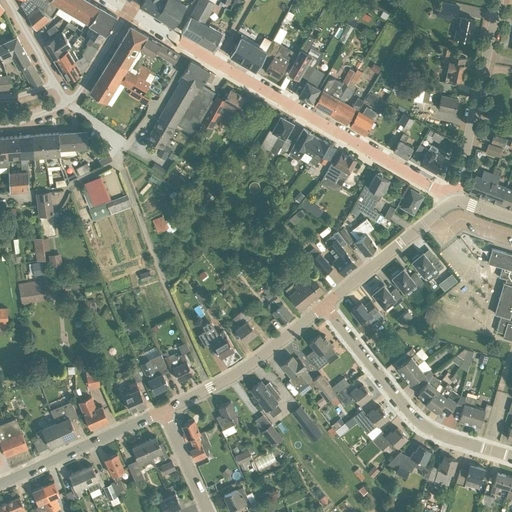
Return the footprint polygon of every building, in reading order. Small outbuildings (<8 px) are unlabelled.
[(49,0),(23,0),(21,3),(28,15),(38,6),(42,9),(49,0)] [(59,5),(72,14),(80,0),(49,0),(42,9),(51,17),(59,5)] [(91,1),(89,0),(80,0),(72,14),(73,14),(81,19),(89,24),(100,6),(91,1)] [(176,0),(142,0),(140,5),(174,26),(186,5),(176,0)] [(199,0),(191,15),(190,15),(181,31),(189,35),(208,0),(199,0)] [(215,4),(211,1),(208,0),(189,35),(199,41),(208,24),(205,22),(215,4)] [(437,13),(457,18),(459,6),(440,2),(437,13)] [(51,17),(42,9),(38,6),(28,15),(36,29),(51,17)] [(101,43),(117,16),(100,6),(89,24),(92,26),(86,33),(101,43)] [(354,28),(358,20),(351,16),(350,15),(345,23),(348,24),(354,27),(354,28)] [(470,41),(475,20),(462,17),(459,30),(457,30),(455,39),(462,41),(463,39),(470,41)] [(77,27),(69,21),(68,21),(66,25),(74,31),(77,27)] [(213,49),(223,33),(208,24),(199,41),(213,49)] [(47,31),(52,39),(61,33),(55,25),(47,31)] [(119,44),(135,55),(139,48),(148,35),(131,25),(119,44)] [(86,33),(86,34),(83,31),(79,35),(80,35),(78,38),(88,44),(97,49),(101,43),(86,33)] [(49,51),(67,40),(63,32),(61,33),(52,39),(45,43),(49,51)] [(309,34),(298,53),(294,60),(290,68),(288,72),(299,78),(301,74),(301,73),(310,57),(311,58),(312,55),(307,52),(315,38),(309,34)] [(148,35),(139,48),(148,53),(153,56),(156,52),(174,63),(180,54),(161,43),(148,35)] [(267,53),(266,52),(259,48),(260,46),(241,35),(229,55),(256,71),(267,53)] [(31,86),(42,83),(43,83),(23,47),(17,36),(0,44),(0,55),(4,63),(13,59),(18,69),(21,68),(31,86)] [(274,57),(266,70),(279,77),(285,66),(290,68),(294,60),(298,53),(272,38),(271,40),(272,41),(266,50),(267,51),(266,52),(267,53),(274,57)] [(54,58),(72,47),(67,40),(49,51),(54,58)] [(90,62),(97,49),(88,44),(81,57),(82,57),(78,59),(78,58),(69,64),(69,66),(61,70),(67,81),(83,71),(90,62)] [(111,56),(128,67),(135,55),(119,44),(111,56)] [(69,64),(78,58),(72,47),(54,58),(61,70),(69,66),(69,64)] [(442,52),(442,54),(449,56),(451,49),(443,47),(442,52)] [(128,67),(127,68),(136,74),(141,64),(148,53),(139,48),(135,55),(128,67)] [(127,68),(128,67),(111,56),(90,91),(96,96),(106,102),(119,82),(127,68)] [(465,58),(455,57),(451,56),(450,61),(449,61),(447,70),(448,70),(445,81),(455,84),(456,80),(462,81),(465,65),(463,65),(465,58)] [(312,102),(317,93),(320,87),(317,85),(325,71),(319,68),(318,71),(314,69),(315,67),(308,62),(311,58),(310,57),(301,73),(301,74),(308,78),(298,96),(306,100),(307,99),(312,102)] [(191,132),(194,128),(208,104),(216,91),(207,85),(206,87),(202,84),(209,71),(191,60),(183,74),(178,81),(180,82),(166,106),(161,114),(177,123),(191,132)] [(145,79),(150,72),(151,70),(150,69),(150,68),(141,64),(136,74),(145,79)] [(136,74),(127,68),(119,82),(125,85),(142,95),(143,95),(150,83),(145,79),(136,74)] [(349,81),(350,80),(349,80),(354,71),(349,68),(344,78),(349,81)] [(349,81),(356,85),(363,72),(357,68),(350,80),(349,81)] [(0,89),(13,88),(11,86),(8,74),(0,75),(0,89)] [(331,114),(349,81),(344,78),(342,82),(334,78),(328,79),(326,83),(314,105),(331,114)] [(353,89),(356,85),(349,81),(331,114),(347,123),(355,109),(358,110),(364,100),(358,97),(353,106),(344,101),(348,94),(351,96),(354,90),(353,89)] [(448,96),(436,94),(437,88),(425,86),(425,87),(419,86),(418,90),(424,92),(422,100),(439,104),(438,108),(455,112),(458,98),(448,96)] [(235,113),(244,97),(230,89),(224,100),(217,96),(202,122),(212,127),(219,113),(225,116),(228,110),(235,113)] [(371,103),(375,96),(370,92),(365,99),(371,103)] [(150,99),(143,95),(142,95),(139,101),(146,105),(150,99)] [(365,134),(378,112),(366,106),(363,112),(359,110),(364,100),(358,110),(350,125),(365,134)] [(404,113),(398,122),(409,129),(415,119),(404,113)] [(170,136),(177,123),(161,114),(154,127),(170,136)] [(285,138),(294,122),(280,115),(271,131),(276,134),(268,148),(276,153),(285,138)] [(162,148),(170,136),(154,127),(147,139),(162,148)] [(310,161),(322,139),(321,140),(313,134),(303,128),(294,144),(289,153),(299,158),(300,157),(308,164),(310,161)] [(96,143),(88,144),(87,131),(72,132),(74,147),(76,152),(92,151),(98,158),(107,154),(96,143)] [(76,152),(74,147),(72,132),(59,133),(59,135),(60,150),(61,150),(74,149),(76,152)] [(60,150),(59,135),(59,133),(42,134),(44,155),(44,161),(46,161),(46,166),(60,164),(59,154),(58,150),(60,150)] [(407,158),(413,147),(405,142),(409,136),(404,133),(400,139),(393,150),(407,158)] [(40,162),(44,161),(44,155),(42,134),(32,135),(34,157),(34,170),(35,170),(35,172),(41,172),(40,162)] [(507,138),(494,134),(491,142),(505,146),(507,138)] [(27,157),(34,157),(32,135),(19,136),(20,157),(21,172),(28,171),(27,157)] [(6,137),(7,158),(20,157),(19,136),(6,137)] [(325,164),(335,146),(322,139),(310,161),(316,164),(318,160),(325,164)] [(500,156),(503,149),(503,148),(489,143),(486,152),(500,157),(500,156)] [(422,159),(420,162),(436,171),(445,155),(437,151),(436,153),(429,149),(428,149),(420,145),(414,155),(422,159)] [(157,155),(165,159),(169,153),(161,148),(157,155)] [(168,157),(176,161),(179,156),(171,151),(168,157)] [(356,159),(349,154),(348,156),(342,152),(335,164),(331,162),(320,182),(337,192),(356,159)] [(103,165),(113,160),(109,153),(107,154),(98,158),(103,165)] [(252,162),(246,158),(241,168),(248,171),(252,162)] [(86,173),(91,170),(87,162),(81,165),(81,166),(86,173)] [(151,169),(162,176),(166,169),(155,162),(151,169)] [(86,173),(81,166),(81,165),(76,168),(80,176),(86,173)] [(491,182),(490,181),(493,173),(483,169),(480,177),(475,175),(468,191),(485,198),(491,182)] [(493,175),(500,177),(502,171),(496,169),(493,175)] [(29,180),(28,171),(21,172),(9,173),(10,191),(29,190),(29,180)] [(389,181),(382,176),(382,175),(382,174),(381,173),(380,173),(380,172),(379,172),(378,173),(377,173),(377,174),(376,173),(368,186),(365,184),(357,199),(372,209),(378,200),(379,200),(389,181)] [(98,175),(81,182),(91,205),(108,198),(98,175)] [(500,204),(507,186),(498,183),(497,184),(491,182),(485,198),(500,204)] [(511,208),(511,188),(507,186),(500,204),(511,208)] [(402,206),(413,213),(422,196),(411,190),(402,206)] [(51,193),(51,192),(51,191),(36,193),(37,194),(39,216),(54,214),(51,193)] [(202,192),(198,196),(207,205),(214,197),(208,191),(205,195),(202,192)] [(178,192),(173,198),(179,203),(184,197),(178,192)] [(93,220),(132,206),(128,194),(89,209),(93,220)] [(323,210),(306,198),(301,206),(318,218),(323,210)] [(189,225),(199,218),(196,213),(201,210),(196,203),(181,214),(189,225)] [(379,213),(372,209),(369,215),(375,219),(379,213)] [(294,224),(299,220),(295,214),(289,219),(294,224)] [(158,232),(166,228),(168,233),(177,229),(175,223),(175,222),(173,217),(165,221),(163,216),(153,220),(158,232)] [(377,246),(367,233),(374,227),(367,218),(350,231),(358,240),(355,242),(365,256),(377,246)] [(273,233),(279,226),(271,219),(265,226),(273,233)] [(344,227),(339,231),(348,244),(354,240),(344,227)] [(333,261),(344,274),(356,264),(342,247),(347,243),(337,231),(325,241),(328,245),(337,257),(333,261)] [(42,236),(34,238),(36,258),(45,257),(44,249),(42,236)] [(511,254),(492,248),(491,248),(487,262),(502,266),(499,277),(508,279),(507,284),(503,283),(494,313),(501,315),(499,319),(496,331),(501,332),(504,333),(503,337),(511,340),(511,254)] [(430,260),(427,256),(423,251),(418,255),(417,254),(412,258),(413,260),(412,261),(424,276),(428,280),(439,272),(438,270),(443,266),(435,256),(430,260)] [(319,252),(311,259),(324,274),(332,268),(319,252)] [(63,268),(61,255),(48,257),(50,270),(63,268)] [(32,263),(34,272),(46,270),(45,261),(32,263)] [(418,287),(423,282),(415,272),(410,276),(403,268),(402,268),(403,269),(401,271),(400,270),(399,271),(398,270),(392,275),(393,276),(392,277),(404,292),(415,283),(418,287)] [(199,275),(203,279),(207,275),(204,271),(199,275)] [(447,277),(453,284),(457,280),(451,273),(447,277)] [(324,290),(318,282),(311,274),(302,281),(301,279),(295,284),(293,283),(286,289),(289,294),(301,308),(324,290)] [(19,284),(22,304),(47,299),(43,279),(19,284)] [(226,283),(220,288),(224,293),(230,288),(226,283)] [(265,295),(269,300),(278,292),(272,284),(267,288),(270,291),(265,295)] [(384,308),(395,299),(398,303),(404,298),(395,288),(390,292),(383,284),(384,285),(381,287),(380,286),(379,287),(378,286),(372,291),(373,292),(372,293),(384,308)] [(201,288),(195,292),(205,307),(211,303),(201,288)] [(292,315),(286,307),(278,297),(268,305),(273,311),(282,323),(292,315)] [(378,309),(374,304),(371,300),(364,305),(361,302),(351,310),(366,329),(362,331),(367,338),(377,330),(367,318),(378,309)] [(8,307),(0,307),(0,333),(4,333),(4,326),(9,326),(8,307)] [(257,332),(248,320),(252,317),(245,308),(233,318),(239,326),(235,328),(245,341),(257,332)] [(425,318),(435,321),(438,313),(427,309),(425,318)] [(408,311),(403,315),(408,321),(413,317),(408,311)] [(156,324),(151,327),(154,332),(159,329),(156,324)] [(224,329),(216,333),(220,340),(213,344),(221,357),(234,349),(226,336),(227,335),(224,329)] [(205,330),(198,334),(205,345),(211,341),(212,341),(210,337),(205,330)] [(306,355),(318,369),(328,361),(325,357),(334,350),(335,350),(331,345),(332,344),(325,336),(326,335),(325,335),(322,337),(320,334),(310,342),(315,348),(306,355)] [(405,376),(419,365),(415,360),(419,358),(419,356),(412,347),(401,356),(405,360),(397,367),(405,376)] [(464,359),(470,350),(465,348),(457,355),(464,359)] [(473,351),(470,350),(464,359),(463,360),(470,364),(473,351)] [(183,353),(178,356),(176,352),(169,355),(167,351),(161,354),(169,371),(173,369),(179,380),(193,373),(183,353)] [(481,353),(479,360),(486,362),(488,356),(481,353)] [(163,374),(169,371),(161,354),(149,359),(157,376),(149,381),(154,392),(168,385),(163,374)] [(307,367),(298,357),(295,359),(292,356),(282,364),(292,377),(289,379),(302,395),(312,387),(311,386),(314,384),(327,402),(337,394),(331,387),(332,386),(325,378),(324,378),(321,374),(314,379),(305,368),(307,367)] [(86,367),(89,388),(100,386),(97,365),(86,367)] [(428,381),(432,374),(433,373),(430,369),(425,373),(419,365),(405,376),(411,384),(419,378),(423,383),(427,380),(428,381)] [(142,378),(138,370),(133,373),(136,381),(142,378)] [(27,377),(30,384),(39,381),(36,373),(27,377)] [(437,387),(439,384),(441,381),(432,374),(428,381),(427,380),(423,383),(424,385),(418,394),(423,398),(425,395),(429,398),(431,396),(436,389),(438,387),(437,387)] [(337,394),(345,387),(349,384),(344,377),(332,386),(331,387),(337,394)] [(269,382),(265,385),(261,380),(251,388),(260,400),(259,401),(266,410),(277,401),(275,399),(280,395),(269,382)] [(146,404),(142,395),(136,381),(129,384),(132,390),(124,394),(131,411),(146,404)] [(361,403),(363,401),(371,395),(363,384),(358,388),(356,387),(349,392),(345,387),(337,394),(341,400),(347,395),(352,400),(356,397),(361,403)] [(441,406),(448,395),(452,389),(453,387),(447,384),(445,387),(439,384),(437,387),(438,387),(436,389),(431,396),(432,397),(427,405),(440,414),(443,408),(441,406)] [(443,408),(440,414),(442,411),(447,415),(452,407),(456,409),(458,402),(457,401),(461,396),(452,389),(448,395),(441,406),(443,408)] [(469,423),(475,405),(474,405),(476,397),(466,394),(466,397),(461,395),(461,396),(457,401),(458,402),(456,409),(462,410),(459,420),(469,423)] [(432,397),(431,396),(429,398),(425,395),(423,398),(421,400),(427,405),(432,397)] [(109,420),(102,405),(97,407),(92,396),(79,402),(90,428),(98,425),(99,427),(102,425),(101,424),(109,420)] [(336,396),(331,400),(335,405),(339,401),(336,396)] [(77,434),(70,419),(78,416),(71,400),(51,409),(57,422),(56,422),(65,440),(77,434)] [(237,414),(235,410),(231,401),(219,406),(223,413),(216,416),(223,429),(238,421),(235,415),(237,414)] [(488,418),(493,405),(487,403),(485,408),(475,405),(469,423),(480,426),(483,416),(488,418)] [(300,406),(292,412),(303,426),(310,420),(300,406)] [(367,433),(381,423),(388,416),(380,406),(375,410),(374,409),(366,414),(362,409),(335,430),(340,436),(358,421),(367,433)] [(22,432),(21,432),(16,418),(0,424),(0,442),(2,448),(6,457),(28,447),(22,432)] [(195,419),(194,420),(192,420),(192,419),(188,421),(188,422),(182,425),(185,432),(183,433),(186,440),(190,438),(192,443),(195,448),(191,450),(195,460),(201,457),(206,454),(201,442),(209,439),(205,430),(201,432),(200,430),(199,431),(198,427),(195,419)] [(38,451),(65,440),(56,422),(42,428),(43,429),(36,432),(38,437),(36,438),(37,440),(34,441),(38,451)] [(272,423),(262,431),(273,445),(274,444),(281,439),(283,438),(272,423)] [(336,432),(332,427),(327,430),(332,436),(336,432)] [(393,450),(400,444),(407,437),(398,427),(393,432),(391,430),(387,435),(382,431),(373,440),(382,450),(388,445),(393,450)] [(162,460),(162,459),(168,457),(161,443),(159,444),(156,436),(144,441),(153,461),(151,457),(159,453),(162,460)] [(145,465),(153,461),(144,441),(133,446),(136,454),(134,455),(136,460),(128,464),(136,483),(145,479),(141,469),(146,466),(145,465)] [(423,465),(426,460),(431,451),(419,445),(416,451),(413,449),(410,456),(400,452),(388,464),(398,469),(396,472),(405,477),(409,470),(411,472),(414,465),(422,469),(423,477),(427,479),(431,469),(423,465)] [(236,454),(239,462),(245,460),(252,457),(248,448),(236,454)] [(124,470),(121,462),(117,453),(105,459),(115,481),(112,482),(117,495),(126,491),(124,488),(125,488),(118,473),(124,470)] [(437,471),(431,469),(427,479),(441,483),(445,471),(452,473),(456,460),(444,456),(442,462),(440,462),(437,471)] [(164,474),(175,469),(172,461),(161,466),(164,474)] [(104,485),(102,480),(98,471),(95,472),(92,464),(80,470),(87,485),(90,491),(104,485)] [(481,482),(482,478),(485,468),(470,464),(468,470),(460,468),(456,482),(464,485),(465,484),(478,488),(480,482),(481,482)] [(375,465),(368,472),(374,477),(380,470),(375,465)] [(233,471),(228,467),(223,473),(227,477),(233,471)] [(249,469),(244,471),(242,472),(247,481),(251,479),(250,476),(255,474),(252,468),(249,469)] [(354,472),(357,476),(358,476),(361,479),(364,477),(361,473),(362,472),(359,468),(354,472)] [(80,488),(87,485),(80,470),(69,475),(72,482),(70,483),(76,497),(83,494),(80,488)] [(509,488),(511,477),(511,476),(497,472),(491,492),(497,494),(500,486),(509,488)] [(54,481),(43,486),(54,510),(55,510),(61,507),(56,496),(60,495),(54,481)] [(120,501),(117,495),(112,482),(110,483),(111,485),(104,488),(109,499),(110,498),(113,504),(120,501)] [(358,489),(363,495),(367,491),(363,485),(358,489)] [(47,511),(50,511),(54,510),(43,486),(33,491),(38,504),(37,505),(37,507),(33,508),(34,511),(43,511),(42,510),(46,508),(47,511)] [(235,511),(244,511),(248,510),(246,505),(250,503),(243,487),(224,495),(225,496),(224,497),(226,502),(227,501),(231,509),(233,507),(235,511)] [(281,496),(277,489),(272,492),(276,499),(281,496)] [(75,499),(71,491),(66,493),(70,501),(75,499)] [(179,511),(178,507),(181,505),(175,492),(159,500),(164,511),(179,511)] [(325,505),(327,508),(332,504),(325,494),(320,499),(323,503),(325,505)] [(495,497),(485,494),(482,503),(492,506),(495,497)] [(26,511),(24,505),(20,496),(7,502),(11,511),(26,511)] [(11,511),(7,502),(0,505),(0,511),(11,511)]
